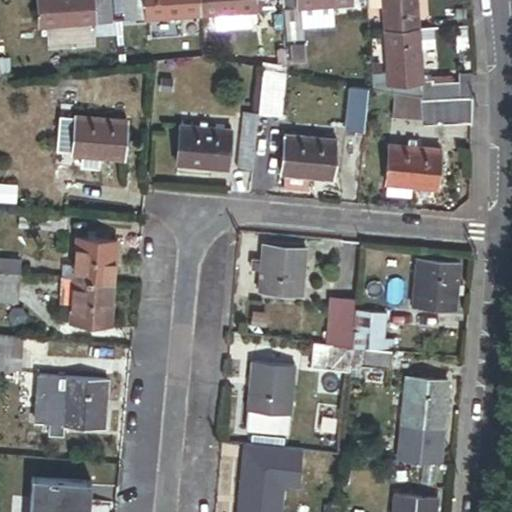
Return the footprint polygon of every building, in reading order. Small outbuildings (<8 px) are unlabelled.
[(108,0),(37,0),(40,27),(109,23),(108,0)] [(123,0),(125,21),(201,16),(199,0),(123,0)] [(199,0),(201,16),(273,10),(272,0),(199,0)] [(281,0),(282,10),(300,8),(353,5),(352,0),(281,0)] [(382,0),(384,30),(417,28),(415,0),(382,0)] [(302,32),(300,8),(282,10),(284,34),(302,32)] [(417,28),(384,30),(388,85),(421,83),(417,28)] [(472,98),(470,96),(471,85),(471,71),(463,72),(463,73),(458,73),(430,80),(423,80),(421,83),(388,85),(384,70),(370,71),(372,89),(420,100),(420,92),(430,91),(430,85),(460,83),(461,99),(472,98)] [(281,75),(260,71),(256,115),(277,117),(281,75)] [(420,92),(420,100),(430,101),(461,99),(460,83),(430,85),(430,91),(420,92)] [(420,100),(393,95),(390,118),(418,120),(418,127),(468,123),(472,98),(461,99),(430,101),(420,100)] [(249,174),(256,115),(240,113),(233,173),(249,174)] [(125,124),(74,119),(71,158),(121,163),(125,124)] [(178,128),(174,167),(224,172),(228,133),(178,128)] [(333,143),(282,137),(278,176),(329,181),(333,143)] [(434,190),(438,152),(409,149),(409,144),(402,143),(402,149),(387,147),(384,186),(385,186),(384,197),(409,199),(410,188),(434,190)] [(64,221),(19,218),(19,230),(63,233),(64,221)] [(72,283),(112,286),(115,243),(75,241),(72,283)] [(261,260),(259,271),(258,291),(299,295),(303,249),(262,245),(261,260)] [(0,277),(16,279),(17,258),(1,257),(1,252),(0,252),(0,277)] [(249,270),(259,271),(261,260),(250,259),(249,270)] [(457,265),(417,261),(412,306),(453,310),(457,265)] [(0,277),(0,303),(14,305),(16,279),(0,277)] [(109,325),(112,286),(72,283),(69,323),(109,325)] [(350,331),(353,301),(329,299),(324,345),(349,347),(350,331)] [(355,311),(353,331),(352,347),(358,348),(380,350),(384,314),(355,311)] [(21,341),(0,339),(0,375),(18,377),(21,341)] [(324,345),(309,343),(307,369),(346,373),(349,347),(324,345)] [(352,347),(349,347),(346,373),(356,374),(356,367),(358,348),(352,347)] [(386,370),(388,351),(380,350),(358,348),(356,367),(385,370),(386,370)] [(293,366),(252,362),(247,408),(288,412),(293,366)] [(385,370),(356,367),(356,374),(361,375),(360,381),(383,383),(385,370)] [(447,382),(405,378),(401,425),(442,429),(447,382)] [(104,382),(63,379),(62,393),(36,391),(34,421),(60,423),(59,425),(100,429),(104,382)] [(442,429),(401,425),(397,461),(439,465),(442,429)] [(0,441),(0,457),(7,458),(8,442),(0,441)] [(298,450),(244,445),(242,467),(273,470),(272,486),(282,487),(294,488),(298,450)] [(241,467),(240,483),(272,486),(273,470),(242,467),(241,467)] [(272,486),(240,483),(237,511),(279,511),(282,487),(272,486)] [(94,511),(96,495),(54,492),(52,511),(94,511)] [(434,511),(435,502),(393,497),(392,511),(434,511)] [(319,502),(318,511),(326,511),(327,502),(319,502)]
